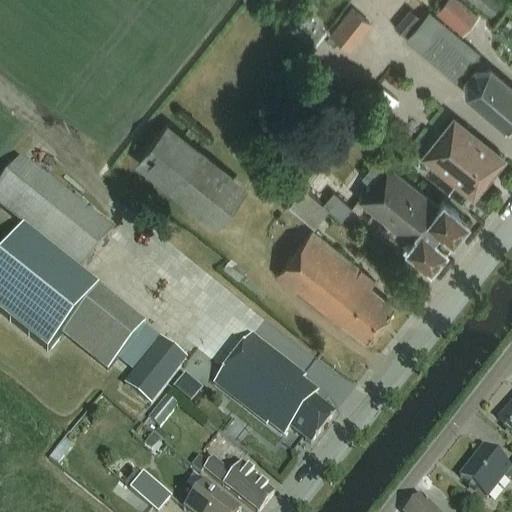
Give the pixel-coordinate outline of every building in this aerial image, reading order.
[(462,36),(477,17),(457,0),(445,0),(435,13),(462,36)] [(503,4),(498,0),(472,0),(492,16),(503,4)] [(351,8),(329,34),(346,49),(368,23),(351,8)] [(394,27),(403,36),(419,18),(409,9),(394,27)] [(406,38),(419,49),(456,81),(461,75),(467,80),(468,93),(508,128),(511,122),(511,87),(489,68),(476,69),(470,64),(479,54),(429,11),(406,38)] [(224,225),(259,185),(180,118),(145,158),(224,225)] [(454,120),(425,155),(458,182),(462,185),(473,194),(495,166),(502,158),(495,153),(454,120)] [(453,236),(467,219),(443,200),(439,205),(379,157),(363,177),(371,184),(358,200),(410,241),(406,246),(430,265),(444,248),(446,250),(455,238),(453,236)] [(21,163),(0,189),(0,211),(80,275),(112,235),(21,163)] [(314,228),(329,212),(303,189),(289,206),(314,228)] [(323,204),(341,220),(352,208),(333,192),(323,204)] [(60,337),(97,290),(22,230),(0,257),(0,317),(47,355),(60,337)] [(366,341),(394,306),(370,287),(375,281),(312,230),(275,275),(331,321),(341,321),(342,322),(366,341)] [(223,276),(238,288),(246,277),(231,266),(223,276)] [(251,338),(213,386),(282,440),(289,431),(310,448),(334,418),(313,401),(317,395),(301,383),(304,379),(251,338)] [(149,410),(186,364),(159,341),(134,373),(122,388),(149,410)] [(198,403),(210,390),(192,375),(181,388),(198,403)] [(511,406),(498,423),(511,435),(511,406)] [(511,469),(510,472),(483,451),(459,481),(486,502),(504,480),(511,483),(511,469)] [(261,511),(273,498),(254,482),(253,478),(240,467),(232,478),(219,467),(218,468),(211,463),(203,474),(250,511),(261,511)] [(126,489),(152,511),(160,511),(171,500),(139,474),(126,489)] [(236,511),(204,486),(183,511),(236,511)] [(432,511),(420,500),(408,511),(432,511)]
